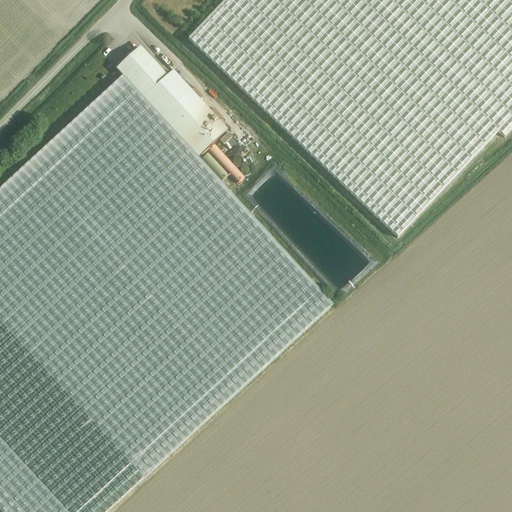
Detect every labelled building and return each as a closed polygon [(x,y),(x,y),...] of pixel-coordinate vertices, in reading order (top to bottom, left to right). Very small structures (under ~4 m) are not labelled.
[(511,0),(226,0),(188,40),(398,239),(498,133),(504,139),(511,130),(511,0)] [(116,70),(122,77),(197,159),(227,132),(172,73),(166,78),(139,48),(116,70)] [(109,511),(333,306),(197,159),(122,77),(0,189),(0,511),(109,511)] [(220,142),(223,145),(232,138),(228,134),(220,142)] [(237,186),(249,175),(222,146),(215,152),(235,173),(229,177),(237,186)]
